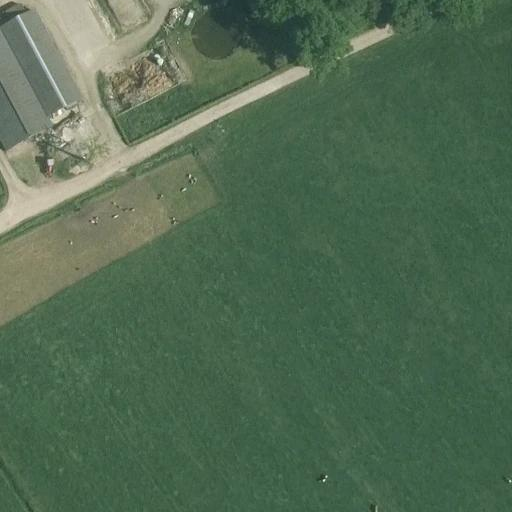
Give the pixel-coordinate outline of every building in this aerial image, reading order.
[(153,0),(143,0),(148,11),(157,8),(153,0)] [(226,36),(234,31),(217,4),(191,19),(214,57),(232,46),(226,36)] [(4,13),(9,24),(25,16),(19,5),(4,13)] [(81,99),(33,11),(25,16),(9,24),(0,28),(0,141),(5,152),(51,127),(46,118),(81,99)] [(152,59),(136,61),(140,83),(155,81),(152,59)] [(135,103),(119,78),(108,85),(124,110),(135,103)]
